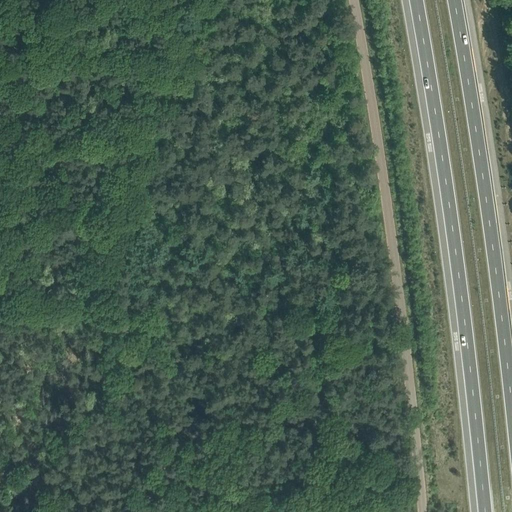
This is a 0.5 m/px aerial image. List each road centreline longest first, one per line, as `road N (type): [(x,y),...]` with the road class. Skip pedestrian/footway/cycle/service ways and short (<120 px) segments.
road 1 (unclassified): [(422,511),(352,0)]
road 2 (trunk): [(416,0),(485,511)]
road 3 (trunk): [(511,411),(453,0)]
